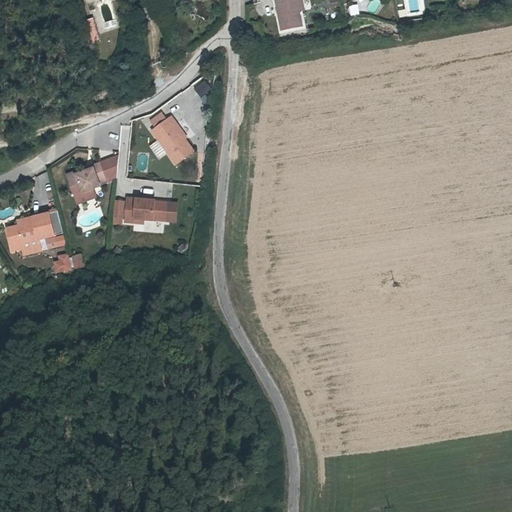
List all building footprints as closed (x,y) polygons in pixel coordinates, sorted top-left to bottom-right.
[(297,0),(275,0),(281,29),(302,26),(299,11),(297,0)] [(357,3),(348,5),(349,15),(358,14),(357,3)] [(96,16),(88,19),(93,35),(102,33),(96,16)] [(200,96),(210,87),(202,78),(192,87),(200,96)] [(170,114),(158,123),(163,130),(175,122),(170,114)] [(185,131),(187,130),(179,119),(175,122),(163,130),(160,133),(184,166),(201,154),(192,142),(185,131)] [(194,140),(187,130),(185,131),(192,142),(194,140)] [(97,175),(89,177),(80,180),(79,178),(71,181),(74,190),(82,187),(86,198),(86,199),(97,195),(104,192),(103,189),(110,186),(105,170),(97,172),(97,175)] [(82,187),(74,190),(78,201),(86,198),(82,187)] [(86,198),(78,201),(81,210),(100,203),(97,195),(86,199),(86,198)] [(162,207),(135,205),(133,228),(142,229),(143,224),(152,225),(161,226),(161,225),(173,226),(175,209),(162,208),(162,207)] [(131,209),(123,208),(122,223),(130,223),(131,209)] [(50,215),(33,218),(33,220),(22,223),(22,225),(19,226),(6,229),(11,251),(22,249),(23,255),(42,251),(39,240),(54,237),(50,215)] [(17,221),(19,226),(22,225),(22,223),(33,220),(33,218),(17,221)] [(48,250),(57,248),(55,239),(47,241),(48,250)] [(70,255),(72,269),(84,268),(82,253),(70,255)] [(69,270),(67,255),(58,257),(59,261),(53,262),(55,272),(69,270)]
